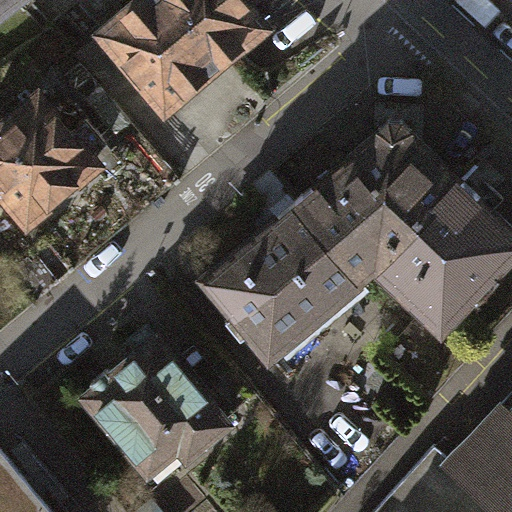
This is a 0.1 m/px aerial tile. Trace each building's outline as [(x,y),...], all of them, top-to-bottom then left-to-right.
[(23,0),(42,22),(70,0),(23,0)] [(238,0),(70,0),(94,28),(66,51),(102,94),(130,71),(157,103),(256,22),(238,0)] [(39,92),(0,125),(0,188),(26,218),(94,160),(90,155),(105,142),(85,119),(72,131),(39,92)] [(356,275),(368,264),(452,175),(398,124),(379,123),(290,197),(356,275)] [(511,243),(511,231),(452,175),(368,264),(433,326),(511,243)] [(261,355),(356,275),(290,197),(195,277),(261,355)] [(89,389),(85,394),(146,467),(168,448),(176,457),(224,418),(154,329),(117,368),(104,369),(89,381),(89,389)] [(480,436),(452,467),(502,511),(511,511),(511,402),(504,411),(493,400),(469,426),(480,436)] [(502,511),(452,467),(428,445),(367,511),(502,511)] [(55,511),(0,447),(0,511),(55,511)]
